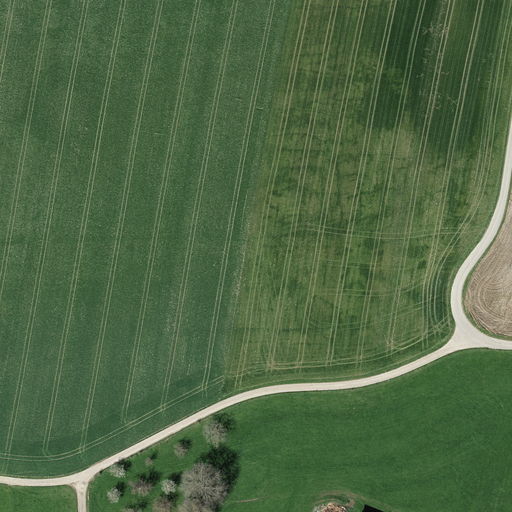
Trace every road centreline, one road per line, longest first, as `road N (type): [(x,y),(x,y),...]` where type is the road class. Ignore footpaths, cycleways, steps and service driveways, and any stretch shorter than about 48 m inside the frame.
road 1 (track): [(0,479),(60,483),(222,404),(390,376),(467,339)]
road 2 (unclassified): [(511,136),(496,222),(459,274),(455,300),(467,339),(511,346)]
